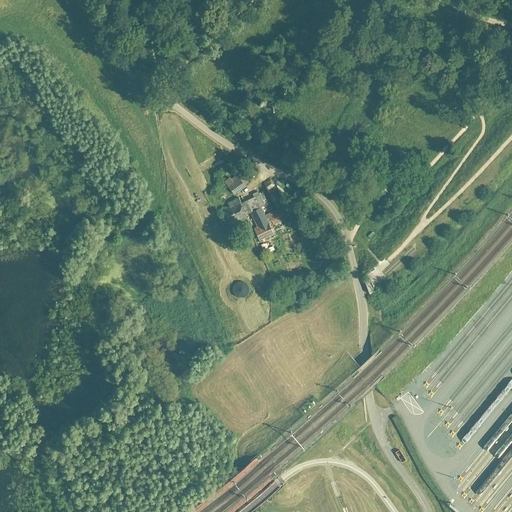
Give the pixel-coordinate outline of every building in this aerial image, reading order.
[(244,185),(237,175),(226,184),(233,193),(244,185)] [(260,193),(244,201),(250,213),(260,207),(265,205),(260,193)] [(247,216),(238,197),(227,203),(229,206),(221,209),(228,224),(246,216),(247,216)] [(258,239),(271,232),(267,225),(268,224),(263,215),(260,207),(250,213),(258,229),(254,231),(258,239)] [(265,214),(269,225),(285,219),(281,208),(265,214)]
